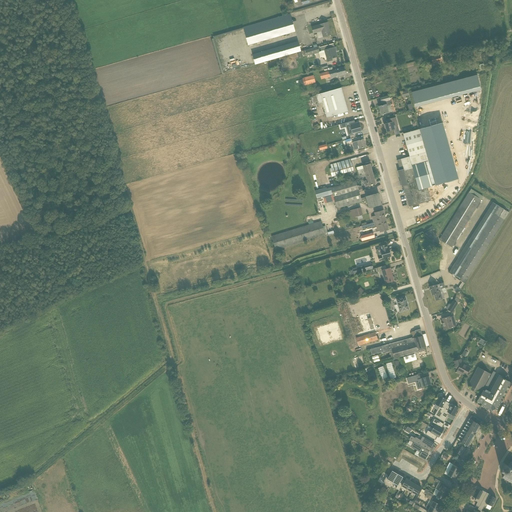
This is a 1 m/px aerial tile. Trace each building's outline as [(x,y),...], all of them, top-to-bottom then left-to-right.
[(320,25),(312,27),(314,33),(322,31),(323,37),(331,35),(327,23),(320,25)] [(255,65),(286,56),(283,46),(252,55),(255,65)] [(307,56),(319,52),(318,47),(305,50),(307,56)] [(324,50),(328,62),(332,60),(332,58),(334,58),(335,58),(337,57),(335,51),(336,51),(335,47),(324,50)] [(490,56),(488,49),(479,51),(481,58),(490,56)] [(440,55),(431,58),(433,64),(442,62),(440,55)] [(338,76),(346,74),(344,67),(329,71),(330,77),(330,78),(338,76)] [(313,75),(302,78),(304,86),(315,83),(313,75)] [(476,75),(412,92),(415,104),(479,86),(476,75)] [(348,111),(341,88),(316,95),(319,103),(323,102),(327,117),(348,111)] [(389,96),(380,98),(382,102),(383,105),(379,107),(381,115),(388,113),(386,106),(391,105),(389,96)] [(395,117),(388,120),(389,120),(390,123),(384,124),(385,129),(386,128),(387,132),(395,130),(394,126),(397,125),(395,117)] [(457,153),(448,121),(403,134),(410,157),(404,158),(405,161),(402,162),(401,159),(397,160),(400,170),(397,171),(400,181),(402,181),(403,185),(401,185),(402,186),(403,186),(409,207),(431,200),(427,188),(459,179),(454,162),(467,159),(464,151),(457,153)] [(353,133),(361,131),(359,124),(357,125),(357,123),(351,125),(346,126),(345,124),(341,126),(343,131),(349,129),(350,133),(353,133)] [(356,150),(366,147),(363,139),(354,142),(356,150)] [(353,171),(351,163),(331,168),(334,176),(353,171)] [(372,170),(370,164),(363,166),(363,169),(357,170),(359,175),(361,174),(363,180),(367,179),(367,180),(374,178),(372,170)] [(374,178),(367,180),(367,179),(363,180),(365,187),(376,184),(374,178)] [(331,188),(337,208),(362,201),(369,208),(382,205),(378,193),(366,197),(361,198),(356,181),(331,188)] [(326,188),(315,191),(317,199),(328,195),(326,188)] [(439,240),(452,247),(483,197),(471,190),(439,240)] [(449,273),(455,277),(455,278),(464,283),(509,212),(499,206),(493,202),(449,273)] [(360,208),(354,209),(356,216),(362,215),(360,208)] [(380,232),(388,230),(383,210),(375,213),(376,216),(372,217),(376,230),(379,229),(380,232)] [(325,226),(323,227),(321,221),(272,237),(276,250),(325,235),(325,233),(327,233),(325,226)] [(373,232),(361,236),(362,241),(374,237),(373,232)] [(387,257),(391,256),(389,249),(388,249),(387,244),(379,246),(381,251),(382,256),(378,257),(379,261),(387,259),(387,257)] [(385,265),(377,268),(380,278),(384,277),(386,283),(394,281),(390,268),(387,269),(385,265)] [(434,294),(436,301),(442,299),(440,291),(439,292),(438,289),(441,288),(441,289),(445,287),(443,283),(440,284),(437,285),(430,287),(432,295),(434,294)] [(400,312),(409,310),(407,305),(406,302),(406,301),(405,296),(396,299),(400,312)] [(453,301),(448,310),(452,312),(457,304),(453,301)] [(442,323),(444,329),(453,327),(450,316),(442,319),(443,323),(442,323)] [(414,354),(418,353),(417,349),(424,347),(425,346),(420,329),(415,331),(417,337),(412,339),(412,338),(370,350),(372,355),(382,352),(383,354),(390,352),(392,358),(394,357),(394,358),(414,353),(414,354)] [(378,340),(375,332),(356,338),(358,346),(378,340)] [(499,354),(507,342),(499,337),(493,346),(498,349),(496,353),(499,354)] [(470,368),(463,364),(464,364),(462,362),(461,359),(453,361),(455,368),(458,369),(457,372),(460,373),(460,372),(466,376),(470,368)] [(481,392),(488,378),(489,379),(491,374),(490,374),(491,374),(478,367),(469,385),(473,387),(477,389),(481,392)] [(486,389),(495,372),(493,371),(484,388),(486,389)] [(424,377),(423,374),(418,376),(418,375),(411,376),(412,379),(417,377),(418,381),(417,381),(419,389),(424,387),(423,386),(431,384),(429,376),(424,377)] [(489,391),(501,397),(510,382),(497,375),(489,391)] [(489,391),(486,390),(485,391),(483,390),(477,401),(482,404),(482,405),(492,410),(495,409),(501,397),(489,391)] [(439,419),(448,403),(445,401),(446,400),(440,396),(435,404),(439,407),(434,416),(439,419)] [(452,405),(448,403),(439,419),(444,422),(449,413),(453,416),(458,408),(452,404),(452,405)] [(471,415),(469,419),(464,427),(457,440),(461,442),(459,444),(461,445),(456,453),(462,456),(468,446),(476,434),(481,426),(479,425),(481,421),(471,415)] [(435,424),(433,428),(442,433),(444,429),(442,427),(444,424),(435,419),(432,423),(435,424)] [(439,438),(442,433),(433,428),(431,432),(428,430),(426,434),(435,440),(437,436),(439,438)] [(413,442),(426,450),(428,446),(432,449),(435,444),(425,438),(425,439),(423,437),(421,440),(415,437),(415,438),(411,436),(409,439),(410,440),(413,442)] [(393,457),(394,454),(397,449),(394,448),(396,445),(391,442),(385,451),(378,449),(375,453),(389,461),(389,460),(392,456),(393,457)] [(426,450),(413,442),(411,446),(411,447),(420,452),(418,456),(425,460),(428,454),(429,451),(426,450)] [(505,464),(501,471),(504,473),(502,477),(505,479),(504,480),(505,480),(505,479),(509,481),(508,482),(509,482),(509,481),(511,482),(511,483),(511,484),(511,462),(509,466),(505,464)] [(450,470),(457,474),(460,468),(453,464),(450,470)] [(450,470),(449,471),(447,475),(454,479),(457,474),(450,470)] [(398,474),(397,474),(392,471),(389,477),(387,476),(383,483),(390,487),(393,483),(398,474)] [(403,477),(398,474),(397,474),(398,474),(393,483),(398,485),(396,488),(399,490),(401,486),(404,481),(402,479),(403,477)] [(407,489),(411,482),(406,479),(404,481),(401,486),(407,489)] [(412,492),(416,485),(411,482),(407,489),(412,492)] [(417,495),(421,488),(416,485),(412,492),(417,495)] [(442,485),(439,491),(446,494),(449,489),(442,485)] [(479,507),(486,493),(482,490),(482,491),(476,488),(472,496),(476,498),(475,501),(478,502),(476,505),(479,507)] [(424,493),(427,494),(434,498),(435,495),(431,494),(431,493),(428,492),(429,490),(426,489),(424,493)] [(443,500),(446,494),(439,491),(436,496),(439,498),(443,500)] [(491,495),(486,493),(479,507),(478,509),(481,511),(485,503),(492,506),(496,498),(490,495),(491,495)] [(438,510),(441,505),(433,501),(430,506),(438,510)]
